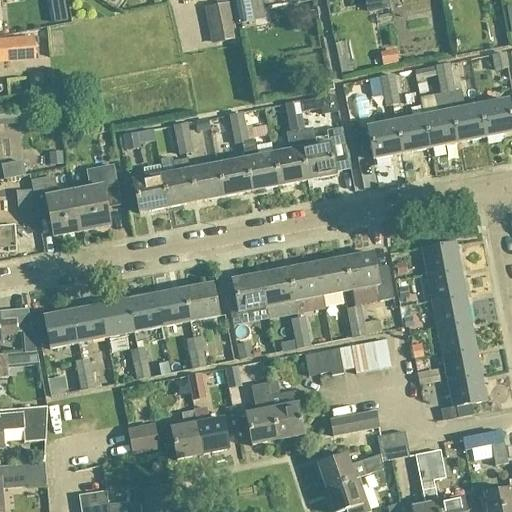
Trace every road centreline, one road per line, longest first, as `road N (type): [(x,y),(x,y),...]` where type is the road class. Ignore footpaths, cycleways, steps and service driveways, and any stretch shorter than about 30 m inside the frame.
road 1 (residential): [(0,285),(487,185)]
road 2 (residential): [(511,307),(487,185)]
